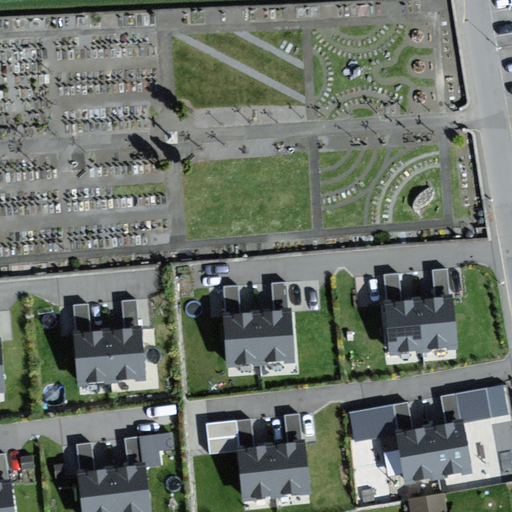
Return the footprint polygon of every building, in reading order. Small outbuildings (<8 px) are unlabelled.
[(149,294),(122,295),(123,321),(150,320),(149,294)] [(457,349),(453,297),(419,299),(422,351),(457,349)] [(387,353),(422,351),(419,299),(384,301),(387,353)] [(298,360),(295,308),(260,310),(262,362),(298,360)] [(226,313),(229,365),(262,362),(260,310),(226,313)] [(145,378),(141,326),(108,329),(113,381),(145,378)] [(80,384),(113,381),(108,329),(75,332),(80,384)] [(0,392),(8,392),(5,340),(0,340),(0,392)] [(472,473),(466,421),(431,425),(437,477),(472,473)] [(397,429),(403,481),(437,477),(431,425),(397,429)] [(313,491),(307,440),(273,444),(279,495),(313,491)] [(238,448),(244,499),(279,495),(273,444),(238,448)] [(152,511),(147,464),(113,468),(117,511),(152,511)] [(82,511),(117,511),(113,468),(78,472),(82,511)] [(0,511),(17,511),(14,481),(0,482),(0,511)] [(451,511),(449,496),(414,502),(415,511),(451,511)]
